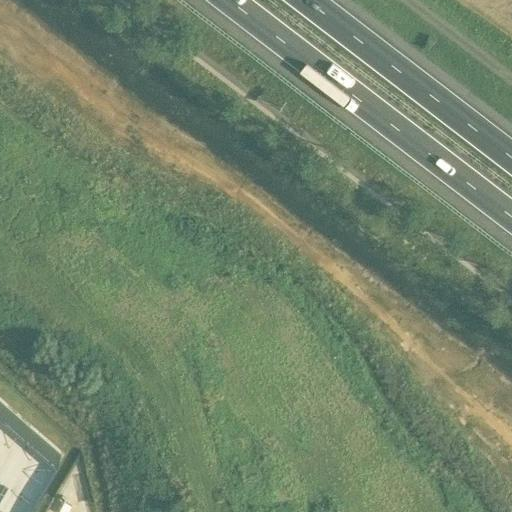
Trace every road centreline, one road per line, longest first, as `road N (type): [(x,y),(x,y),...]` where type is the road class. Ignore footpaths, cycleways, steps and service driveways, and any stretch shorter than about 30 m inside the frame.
road 1 (unclassified): [(511,296),(125,0)]
road 2 (motorway): [(230,0),(511,216)]
road 3 (motorway): [(511,159),(304,0)]
road 4 (unclassified): [(511,71),(414,0)]
